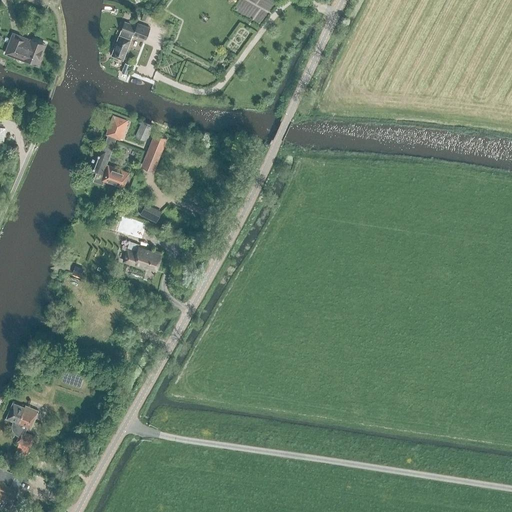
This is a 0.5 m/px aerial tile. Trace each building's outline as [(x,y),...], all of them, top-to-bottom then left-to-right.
[(124,21),(112,55),(124,60),(133,35),(146,39),(150,28),(139,24),(138,27),(124,21)] [(31,40),(13,34),(6,54),(7,52),(30,61),(32,63),(34,64),(37,64),(39,62),(40,59),(40,57),(45,44),(31,39),(31,40)] [(126,122),(114,118),(107,135),(110,136),(104,152),(95,149),(87,170),(95,173),(92,182),(103,185),(104,182),(123,189),(128,175),(107,168),(104,167),(115,138),(119,140),(126,122)] [(137,137),(145,140),(146,141),(151,128),(152,125),(150,124),(144,121),(142,121),(142,120),(135,136),(137,137)] [(167,140),(154,135),(145,159),(157,164),(167,140)] [(121,218),(115,233),(140,241),(146,225),(121,218)] [(136,252),(127,249),(123,261),(146,269),(147,268),(156,270),(161,253),(152,250),(152,251),(138,247),(136,252)] [(83,268),(75,265),(71,274),(80,277),(83,268)] [(13,422),(13,423),(12,424),(12,425),(12,427),(12,428),(13,429),(13,430),(14,431),(14,433),(15,434),(16,434),(17,435),(18,436),(21,437),(23,432),(25,433),(26,429),(29,430),(37,411),(25,406),(24,408),(13,403),(6,418),(13,422)] [(23,432),(21,437),(19,444),(30,448),(34,437),(25,433),(23,432)] [(0,480),(11,485),(16,474),(0,467),(0,480)] [(0,511),(5,511),(13,495),(0,489),(0,511)]
